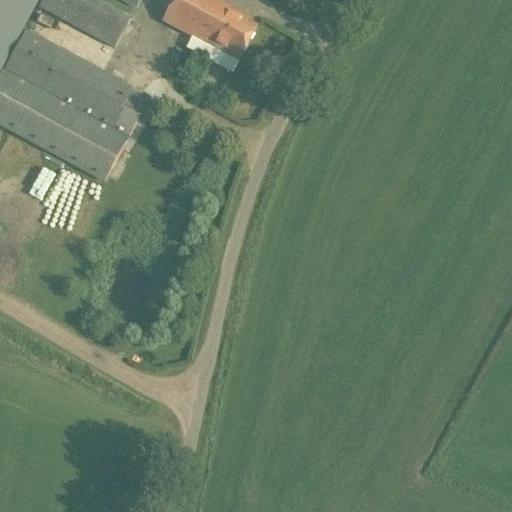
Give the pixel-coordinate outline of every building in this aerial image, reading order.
[(0,0),(0,70),(22,29),(37,0),(0,0)] [(114,49),(131,18),(97,0),(44,0),(39,9),(114,49)] [(117,0),(136,10),(141,0),(117,0)] [(240,64),(258,29),(244,21),(246,16),(215,0),(175,0),(163,23),(193,39),(188,50),(232,74),(238,64),(240,64)] [(71,55),(22,29),(0,70),(0,128),(105,186),(152,99),(101,72),(71,55)]
